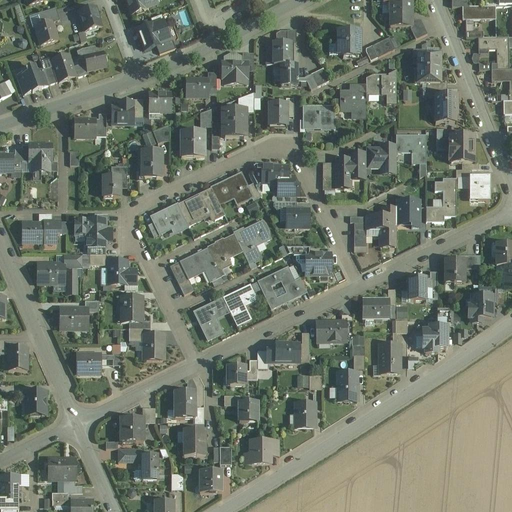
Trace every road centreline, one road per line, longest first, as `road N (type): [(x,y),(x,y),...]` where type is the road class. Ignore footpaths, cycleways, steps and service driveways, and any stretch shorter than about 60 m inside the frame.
road 1 (residential): [(195,365),(128,236),(129,212),(251,153),(292,146),(359,286)]
road 2 (residential): [(511,323),(219,511)]
road 3 (residential): [(435,0),(511,185)]
road 4 (residential): [(77,423),(0,240)]
road 5 (residential): [(137,79),(301,0)]
road 6 (residential): [(195,365),(359,286)]
road 7 (residential): [(359,286),(511,213)]
road 8 (residential): [(0,126),(137,79)]
road 9 (residential): [(77,423),(195,365)]
